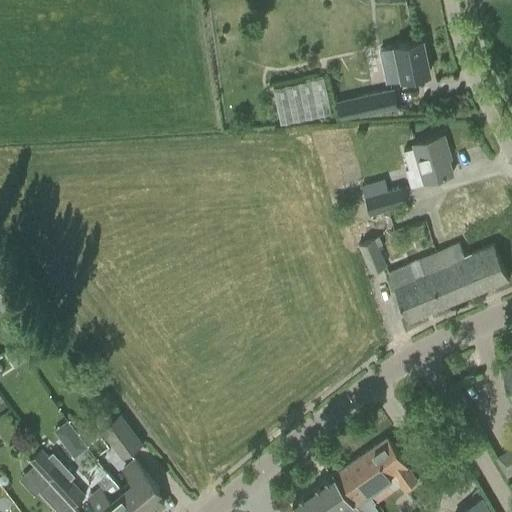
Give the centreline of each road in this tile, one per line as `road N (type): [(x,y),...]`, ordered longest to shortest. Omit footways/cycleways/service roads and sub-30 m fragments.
road 1 (tertiary): [(213,511),(413,353),(511,309)]
road 2 (residential): [(511,157),(462,67),(449,0)]
